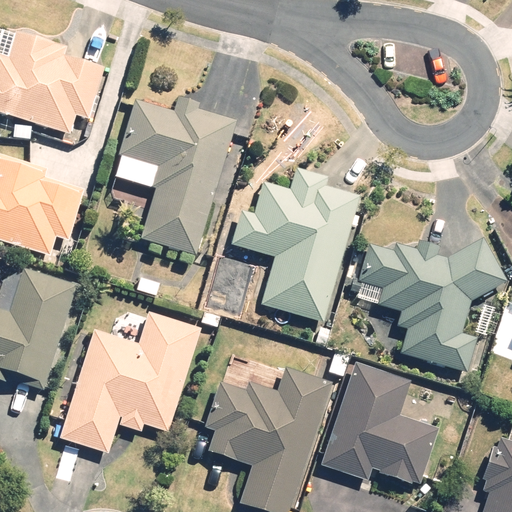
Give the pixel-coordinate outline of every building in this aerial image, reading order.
[(0,118),(66,137),(70,123),(82,126),(98,70),(61,60),(63,50),(11,36),(4,61),(0,60),(0,118)] [(191,260),(229,124),(195,114),(196,108),(171,102),(168,115),(129,104),(107,181),(153,194),(139,245),(191,260)] [(0,246),(45,260),(52,240),(61,242),(76,194),(38,182),(41,171),(0,158),(0,246)] [(320,323),(353,202),(320,192),(323,183),(288,173),(283,193),(256,185),(247,218),(234,214),(224,250),(265,261),(253,304),(320,323)] [(386,256),(364,248),(355,284),(378,291),(373,308),(399,315),(394,334),(406,337),(401,357),(462,374),(471,343),(456,339),(464,307),(501,285),(475,241),(440,262),(432,260),(434,250),(413,242),(410,249),(391,242),(386,256)] [(0,375),(41,390),(75,292),(21,273),(5,318),(0,316),(0,375)] [(164,435),(196,334),(141,317),(132,348),(86,334),(53,441),(105,458),(114,431),(136,438),(139,427),(164,435)] [(405,385),(348,366),(315,468),(365,485),(367,477),(414,492),(433,434),(393,421),(405,385)] [(240,511),(283,511),(327,386),(280,370),(272,394),(245,385),(242,393),(218,385),(195,452),(250,471),(236,510),(240,511)] [(511,511),(511,446),(489,438),(470,494),(483,499),(478,511),(511,511)]
